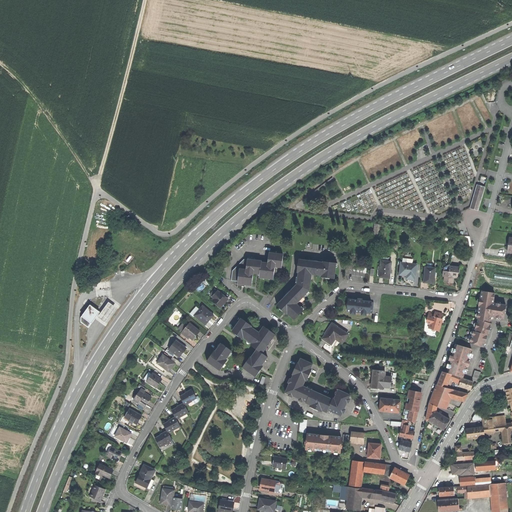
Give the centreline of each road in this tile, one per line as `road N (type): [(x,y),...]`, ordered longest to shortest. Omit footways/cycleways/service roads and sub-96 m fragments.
road 1 (trunk): [(511,39),(305,149),(179,252),(128,312),(68,409),(25,511)]
road 2 (trunk): [(42,511),(109,370),(199,255),(320,158),(511,58)]
road 3 (track): [(511,22),(284,141),(174,232),(153,230),(97,193)]
road 4 (track): [(9,511),(65,370),(72,294),(97,193)]
road 5 (residential): [(296,336),(247,301),(213,331),(121,481),(123,494),(148,510)]
road 6 (track): [(97,193),(146,0)]
road 7 (residential): [(463,299),(346,284),(296,336)]
road 8 (residential): [(243,511),(296,336)]
road 9 (residential): [(411,469),(395,460),(365,392),(296,336)]
road 10 (residential): [(411,469),(424,402),(463,299)]
road 11 (residential): [(463,299),(511,130)]
road 12 (track): [(97,193),(37,100),(0,63)]
road 13 (secondary): [(427,478),(473,398),(511,378)]
